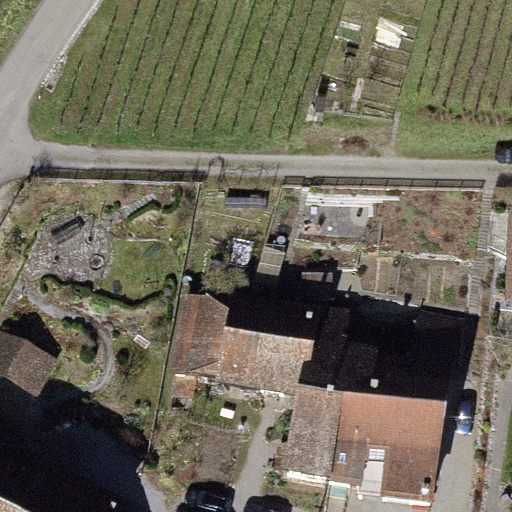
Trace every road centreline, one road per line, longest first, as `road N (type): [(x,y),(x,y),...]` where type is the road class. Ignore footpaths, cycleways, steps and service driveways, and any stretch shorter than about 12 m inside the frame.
road 1 (track): [(511,172),(71,164),(0,131)]
road 2 (residential): [(0,115),(78,0)]
